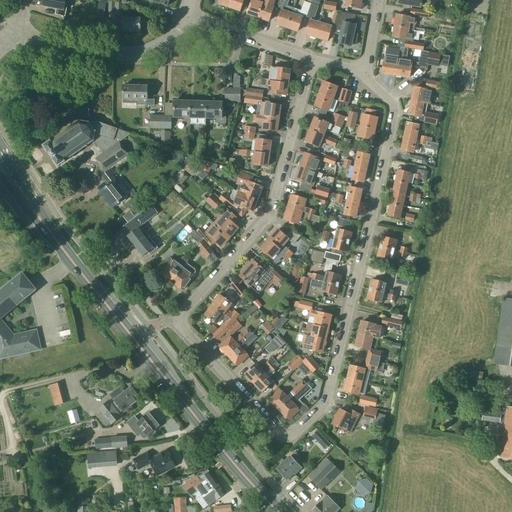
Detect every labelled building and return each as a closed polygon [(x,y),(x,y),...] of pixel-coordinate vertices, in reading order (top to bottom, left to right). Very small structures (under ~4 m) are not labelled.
[(43,0),(42,6),(57,9),(56,15),(65,17),(68,0),(43,0)] [(232,0),(230,8),(240,11),(243,0),(232,0)] [(255,0),(255,1),(253,1),(248,14),(252,15),(251,17),(257,19),(257,17),(258,18),(263,4),(264,0),(255,0)] [(258,18),(269,21),(274,8),(273,8),(274,5),(278,7),(280,0),(272,0),(270,0),(264,0),(263,4),(258,18)] [(289,0),(280,0),(278,7),(286,9),(289,0)] [(340,0),(340,1),(347,2),(346,7),(361,9),(362,0),(340,0)] [(304,2),(301,12),(294,10),(292,15),(287,28),(298,31),(303,16),(307,17),(311,5),(306,3),(304,2)] [(337,4),(326,2),(325,9),(336,11),(337,4)] [(99,3),(97,17),(103,18),(106,4),(99,3)] [(311,5),(307,17),(313,20),(318,7),(311,5)] [(287,11),(283,9),(283,11),(281,11),(277,24),(280,26),(279,28),(283,30),(284,27),(287,28),(292,15),(287,12),(287,11)] [(412,9),(411,16),(429,18),(430,12),(412,9)] [(355,28),(353,28),(355,15),(340,13),(339,17),(335,33),(338,33),(340,28),(343,29),(340,43),(351,46),(351,44),(355,45),(358,34),(354,33),(355,28)] [(411,18),(397,15),(395,27),(415,30),(415,31),(422,32),(423,29),(415,28),(417,19),(411,18)] [(331,27),(321,24),(317,38),(328,41),(330,34),(334,35),(335,33),(339,17),(334,16),(331,27)] [(123,18),(123,32),(141,33),(141,19),(123,18)] [(321,24),(310,21),(306,35),(317,38),(321,24)] [(415,30),(395,27),(393,38),(407,40),(413,41),(415,31),(415,30)] [(424,45),(407,42),(406,48),(408,48),(422,51),(424,45)] [(406,48),(401,47),(400,51),(398,62),(398,64),(396,75),(410,78),(412,62),(406,60),(408,48),(406,48)] [(385,60),(398,62),(400,51),(387,49),(385,60)] [(426,69),(427,65),(429,53),(421,52),(418,68),(426,69)] [(441,55),(431,53),(430,53),(429,58),(430,58),(428,65),(439,67),(441,55)] [(273,57),(266,56),(266,62),(264,62),(263,65),(265,65),(265,67),(271,68),(273,57)] [(396,75),(398,64),(385,62),(383,73),(396,75)] [(274,81),(289,83),(290,70),(276,69),(274,81)] [(269,85),(274,86),(273,94),(287,96),(289,83),(274,81),(269,80),(263,79),(262,84),(269,85)] [(415,88),(412,101),(423,104),(426,104),(429,105),(433,88),(440,90),(441,83),(428,81),(426,90),(415,88)] [(320,94),(333,99),(337,87),(324,83),(320,94)] [(123,100),(123,103),(137,104),(137,106),(155,107),(155,101),(147,100),(147,87),(124,86),(123,100)] [(248,89),(247,90),(246,96),(252,97),(263,98),(264,91),(253,90),(248,89)] [(350,98),(351,95),(352,92),(342,89),(339,102),(349,104),(350,98)] [(333,99),(320,94),(315,106),(328,111),(333,99)] [(252,97),(251,104),(262,105),(263,98),(252,97)] [(412,101),(410,115),(420,117),(419,121),(437,124),(438,116),(424,113),(426,104),(423,104),(412,101)] [(175,102),(174,118),(190,119),(191,102),(175,102)] [(206,119),(206,103),(191,102),(190,119),(206,119)] [(215,119),(215,123),(225,123),(226,113),(222,113),(222,103),(206,103),(206,119),(215,119)] [(260,116),(262,116),(279,119),(281,107),(262,104),(260,116)] [(361,126),(375,129),(378,118),(375,118),(376,112),(367,110),(366,115),(363,115),(361,126)] [(348,123),(355,125),(358,113),(350,112),(348,123)] [(333,119),(343,123),(345,117),(335,114),(333,119)] [(277,132),(279,119),(262,116),(260,116),(254,115),(253,122),(264,123),(263,130),(277,132)] [(151,129),(164,129),(165,117),(151,116),(151,129)] [(333,119),(331,124),(315,118),(311,130),(323,135),(326,129),(338,135),(343,123),(333,119)] [(43,147),(44,148),(48,154),(52,160),(53,160),(56,166),(57,167),(59,166),(58,166),(63,163),(64,162),(72,156),(73,157),(74,157),(73,156),(79,152),(80,153),(81,152),(80,151),(86,147),(87,148),(87,147),(87,146),(93,142),(102,155),(95,159),(103,172),(128,154),(120,142),(130,134),(97,122),(91,124),(91,123),(89,122),(89,124),(79,123),(79,122),(78,122),(78,123),(72,127),(71,126),(70,127),(71,128),(65,132),(64,131),(63,131),(64,133),(58,136),(58,135),(57,136),(57,137),(49,143),(49,142),(48,143),(43,147)] [(405,137),(416,140),(419,126),(407,124),(405,137)] [(375,129),(361,126),(359,137),(373,140),(375,129)] [(329,144),(330,142),(336,145),(335,146),(340,148),(341,142),(323,135),(311,130),(306,142),(319,147),(321,141),(329,144)] [(416,140),(405,137),(402,151),(413,153),(416,140)] [(257,140),(255,153),(269,155),(271,142),(257,140)] [(255,153),(244,151),(243,156),(254,157),(254,165),(268,167),(269,155),(255,153)] [(356,167),(366,169),(369,156),(359,153),(356,167)] [(316,158),(306,154),(304,160),(302,160),(300,165),(301,166),(301,167),(311,171),(317,173),(318,173),(323,160),(316,158)] [(187,155),(179,167),(184,171),(185,170),(192,176),(199,168),(191,161),(192,157),(187,155)] [(423,159),(423,158),(411,155),(410,162),(421,164),(423,159)] [(327,156),(325,162),(335,166),(337,160),(327,156)] [(212,164),(206,161),(202,171),(209,173),(212,164)] [(322,179),(323,175),(318,173),(317,173),(311,171),(301,167),(296,180),(306,184),(308,178),(314,181),(316,177),(322,179)] [(366,169),(356,167),(353,180),(363,182),(366,169)] [(102,176),(109,186),(100,193),(112,208),(120,202),(121,204),(126,200),(124,198),(125,198),(116,185),(118,184),(112,177),(115,175),(111,170),(102,176)] [(395,182),(408,184),(410,173),(398,170),(395,182)] [(428,172),(421,170),(420,175),(415,174),(414,178),(426,181),(428,172)] [(186,190),(181,185),(189,178),(184,173),(171,185),(180,195),(186,190)] [(244,185),(241,193),(258,200),(262,188),(251,184),(253,178),(242,174),(238,183),(244,185)] [(408,184),(395,182),(393,193),(405,196),(408,184)] [(315,195),(327,199),(330,191),(318,187),(315,195)] [(348,201),(358,204),(361,190),(351,188),(348,201)] [(241,193),(239,192),(236,200),(234,199),(232,199),(231,200),(224,195),(219,200),(225,205),(231,209),(232,210),(242,218),(248,210),(253,211),(258,200),(241,193)] [(390,205),(403,207),(405,196),(393,193),(390,205)] [(326,199),(316,195),(314,201),(324,204),(326,199)] [(215,209),(220,203),(213,196),(207,202),(215,209)] [(306,200),(292,196),(288,208),(314,216),(316,211),(309,209),(303,207),(306,200)] [(358,204),(348,201),(345,215),(355,217),(358,204)] [(403,207),(390,205),(388,216),(400,219),(403,207)] [(321,218),(314,216),(288,208),(285,220),(298,224),(300,217),(319,223),(321,218)] [(126,224),(125,225),(131,234),(127,237),(142,256),(147,252),(149,255),(157,248),(141,227),(152,219),(145,209),(126,224)] [(215,225),(230,238),(238,228),(233,224),(238,219),(227,210),(226,212),(215,225)] [(121,218),(117,221),(122,228),(125,225),(126,224),(121,218)] [(339,219),(337,226),(347,229),(349,221),(339,219)] [(207,233),(201,227),(196,231),(203,239),(208,235),(211,238),(221,247),(230,238),(215,225),(207,233)] [(335,240),(349,243),(352,233),(337,229),(335,240)] [(278,230),(270,240),(285,253),(289,249),(284,245),(289,240),(278,230)] [(380,247),(394,250),(397,240),(383,237),(380,247)] [(270,240),(261,249),(272,258),(276,254),(281,258),(281,257),(282,256),(287,261),(290,258),(285,253),(270,240)] [(349,243),(335,240),(332,250),(347,253),(349,243)] [(213,253),(203,241),(199,247),(206,257),(213,253)] [(394,250),(380,247),(378,257),(392,260),(394,250)] [(311,256),(324,259),(325,254),(313,251),(311,256)] [(325,254),(324,259),(339,263),(341,256),(325,252),(325,254)] [(260,267),(264,261),(258,255),(253,261),(260,267)] [(324,259),(311,256),(310,262),(323,265),(324,259)] [(172,261),(162,275),(172,283),(186,264),(189,261),(188,260),(185,258),(180,263),(179,266),(172,261)] [(274,269),(264,261),(260,267),(253,261),(251,263),(250,262),(239,274),(240,275),(239,276),(251,287),(251,286),(258,292),(260,292),(263,289),(273,278),(281,285),(285,280),(273,270),(274,269)] [(183,291),(191,279),(193,276),(192,276),(195,273),(194,270),(186,264),(172,283),(183,291)] [(318,280),(324,282),(339,286),(341,275),(327,272),(326,277),(313,274),(313,275),(308,274),(307,278),(310,278),(312,279),(318,280)] [(302,276),(297,293),(305,295),(310,278),(307,278),(302,276)] [(298,279),(292,277),(290,283),(296,285),(298,279)] [(410,280),(398,277),(396,282),(409,285),(410,280)] [(13,282),(0,292),(0,358),(40,350),(35,332),(13,337),(0,321),(0,318),(26,297),(24,295),(30,290),(21,279),(15,284),(13,282)] [(386,283),(372,280),(370,290),(384,293),(386,283)] [(235,281),(230,285),(238,293),(241,298),(246,294),(242,289),(235,281)] [(339,286),(324,282),(322,292),(336,296),(339,286)] [(383,298),(384,293),(370,290),(367,300),(381,303),(383,298)] [(215,299),(216,301),(212,306),(234,322),(237,319),(240,315),(235,311),(233,314),(228,310),(232,304),(220,295),(219,297),(217,296),(215,299)] [(255,298),(251,301),(255,306),(258,309),(258,310),(262,306),(255,298)] [(511,299),(503,298),(494,364),(511,366),(511,299)] [(297,308),(310,311),(312,304),(299,301),(299,302),(295,301),(294,307),(297,308)] [(204,316),(216,325),(220,319),(225,323),(220,329),(222,331),(225,333),(230,328),(234,322),(212,306),(204,316)] [(331,316),(311,311),(308,323),(328,328),(329,327),(330,325),(329,323),(331,316)] [(276,317),(271,323),(274,326),(279,320),(276,317)] [(401,329),(403,322),(384,318),(382,324),(401,329)] [(237,321),(227,332),(232,337),(242,327),(237,321)] [(261,327),(268,335),(275,329),(268,321),(261,327)] [(382,327),(362,322),(359,334),(372,338),(379,339),(382,327)] [(328,328),(308,323),(306,330),(300,328),(299,334),(304,335),(325,341),(328,328)] [(208,330),(208,331),(213,336),(218,331),(215,328),(211,327),(208,330)] [(248,329),(247,328),(239,337),(234,342),(230,337),(219,348),(228,357),(239,347),(243,343),(248,338),(252,334),(252,333),(252,334),(247,329),(248,329)] [(243,343),(239,347),(243,352),(258,338),(253,333),(252,334),(248,338),(243,343)] [(278,351),(286,343),(279,334),(270,343),(278,351)] [(372,338),(359,334),(356,347),(365,349),(363,359),(376,362),(379,352),(369,350),(372,338)] [(308,349),(322,353),(325,341),(304,335),(302,343),(304,344),(303,348),(308,349)] [(237,366),(248,356),(243,352),(239,347),(228,357),(237,366)] [(297,356),(287,365),(293,372),(297,368),(303,363),(297,356)] [(319,367),(309,356),(303,361),(313,372),(319,367)] [(272,358),(260,369),(255,364),(245,374),(246,376),(246,377),(248,380),(249,379),(254,384),(274,365),(276,363),(272,358)] [(303,363),(297,368),(301,373),(307,367),(303,363)] [(380,365),(370,363),(368,370),(379,372),(380,365)] [(269,379),(275,372),(274,371),(277,368),(274,365),(254,384),(262,393),(273,383),(270,380),(269,379)] [(348,379),(367,384),(370,372),(364,371),(365,370),(351,366),(348,379)] [(484,373),(468,370),(466,381),(482,384),(484,373)] [(367,384),(348,379),(345,391),(359,394),(359,393),(365,395),(367,384)] [(297,387),(286,397),(281,391),(270,401),(279,411),(305,386),(305,385),(304,384),(304,383),(303,383),(302,382),(301,382),(300,382),(299,382),(299,383),(298,383),(298,384),(297,384),(297,385),(297,386),(297,387)] [(479,394),(480,385),(466,382),(464,391),(479,394)] [(55,407),(66,404),(61,384),(50,387),(55,407)] [(299,401),(310,390),(305,386),(279,411),(288,420),(304,405),(303,405),(299,401)] [(101,412),(96,416),(105,427),(110,423),(111,425),(121,418),(119,415),(123,412),(140,399),(131,388),(123,394),(119,390),(111,396),(114,401),(115,402),(111,405),(110,404),(108,401),(98,409),(101,412)] [(371,399),(362,397),(360,405),(369,407),(370,405),(376,406),(377,400),(371,399)] [(504,424),(500,457),(511,459),(511,407),(508,407),(508,405),(498,404),(496,413),(483,412),(482,420),(504,423),(504,424)] [(364,417),(376,420),(378,410),(366,407),(364,417)] [(332,424),(339,428),(345,432),(350,434),(360,415),(348,409),(346,413),(340,410),(336,417),(333,422),(332,424)] [(134,417),(126,423),(137,438),(140,436),(143,439),(145,439),(158,428),(160,426),(149,413),(140,420),(138,422),(134,417)] [(78,416),(70,418),(72,424),(79,422),(78,416)] [(317,431),(312,437),(320,445),(325,440),(317,431)] [(95,441),(95,451),(105,450),(112,450),(127,448),(126,439),(95,441)] [(147,454),(133,461),(138,471),(150,464),(157,476),(175,467),(167,451),(151,460),(147,454)] [(117,465),(116,452),(108,452),(109,466),(117,465)] [(87,454),(88,468),(96,467),(95,454),(87,454)] [(277,470),(278,471),(278,473),(280,475),(282,475),(286,480),(293,473),(295,475),(301,470),(301,469),(302,468),(301,467),(304,465),(299,460),(300,459),(295,454),(291,458),(290,458),(277,470)] [(312,482),(321,490),(339,472),(331,463),(312,482)] [(174,492),(179,500),(182,500),(189,495),(191,498),(199,492),(209,506),(216,501),(216,500),(224,495),(207,471),(197,478),(197,477),(198,477),(190,482),(189,481),(174,492)] [(312,511),(337,511),(340,510),(327,497),(320,504),(319,504),(312,511)] [(196,511),(197,509),(186,509),(186,500),(182,500),(179,500),(175,500),(175,511),(196,511)]
